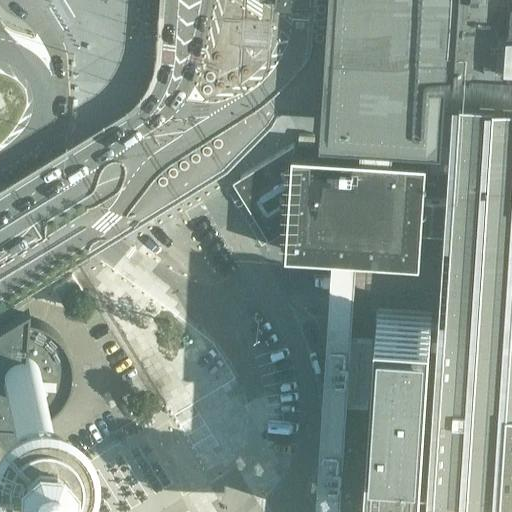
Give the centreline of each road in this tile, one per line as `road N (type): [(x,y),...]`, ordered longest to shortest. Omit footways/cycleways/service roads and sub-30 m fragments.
road 1 (unclassified): [(262,267),(203,185),(151,133),(51,106)]
road 2 (unclassified): [(267,511),(306,465),(314,424),(306,370),(262,267)]
road 3 (primary): [(0,231),(92,174),(151,153),(231,106)]
road 4 (unclassified): [(205,309),(250,375),(253,444),(230,492),(243,511)]
road 5 (unclassified): [(52,186),(205,309)]
road 6 (primary): [(83,159),(160,91),(174,0)]
